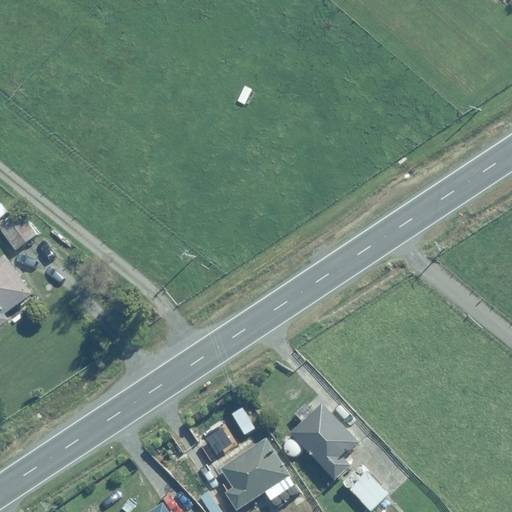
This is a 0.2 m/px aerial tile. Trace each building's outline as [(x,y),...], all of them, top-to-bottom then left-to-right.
[(23,210),(2,227),(20,249),(41,232),(23,210)] [(9,256),(0,262),(0,331),(16,320),(12,314),(37,297),(9,256)] [(325,408),(296,437),(339,481),(353,467),(347,462),(363,447),(325,408)] [(268,442),(226,470),(238,489),(230,494),(241,510),(291,477),(268,442)] [(362,465),(344,484),(372,511),(373,511),(391,494),(362,465)]
